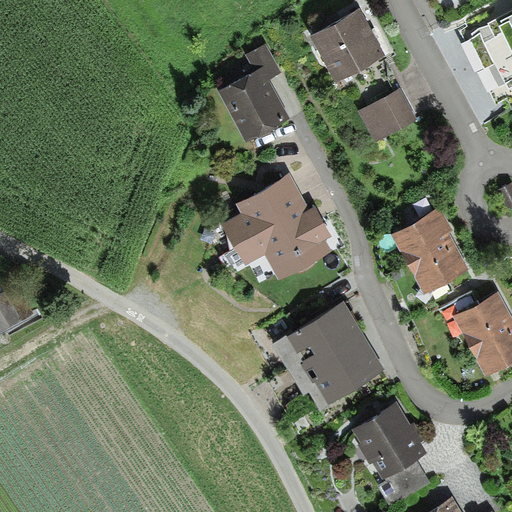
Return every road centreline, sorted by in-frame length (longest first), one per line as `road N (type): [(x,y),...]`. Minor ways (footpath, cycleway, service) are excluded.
road 1 (residential): [(304,511),(277,455),(217,374),(128,310)]
road 2 (residential): [(487,166),(399,0)]
road 3 (track): [(128,310),(0,240)]
